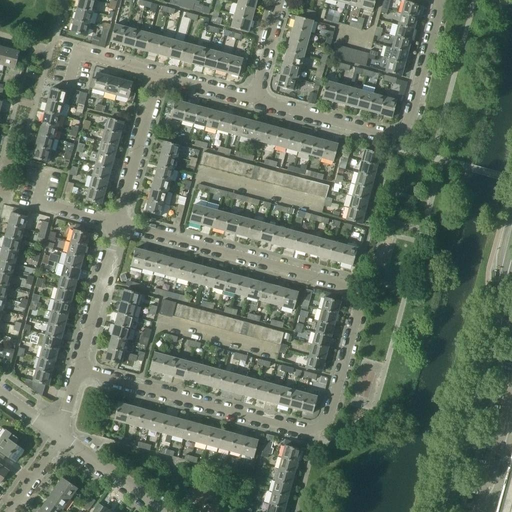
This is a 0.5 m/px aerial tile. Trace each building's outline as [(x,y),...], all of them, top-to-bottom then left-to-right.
[(93,13),(96,1),(92,0),(78,0),(77,9),(93,13)] [(150,9),(152,3),(139,0),(138,6),(150,9)] [(254,9),(256,0),(237,0),(237,5),(254,9)] [(360,8),(362,0),(349,0),(348,5),(360,8)] [(372,12),(375,0),(362,0),(360,8),(372,12)] [(387,10),(389,0),(382,0),(381,8),(387,10)] [(416,18),(419,6),(404,2),(400,14),(416,18)] [(218,18),(221,6),(216,5),(212,17),(218,18)] [(251,21),(254,9),(237,5),(234,16),(251,21)] [(173,15),(175,10),(162,6),(160,12),(173,15)] [(90,24),(93,13),(77,9),(74,20),(90,24)] [(197,21),(198,16),(186,13),(184,18),(197,21)] [(413,30),(416,18),(400,14),(397,25),(413,30)] [(248,33),(251,21),(234,16),(230,28),(248,33)] [(309,33),(313,21),(295,16),(292,28),(309,33)] [(87,36),(90,24),(74,20),(70,32),(87,36)] [(122,45),(127,27),(114,24),(110,42),(122,45)] [(410,41),(413,30),(397,25),(394,37),(410,41)] [(217,35),(219,29),(207,26),(206,32),(217,35)] [(133,48),(138,31),(127,27),(122,45),(133,48)] [(104,48),(109,30),(103,28),(98,47),(104,48)] [(306,45),(309,33),(292,28),(289,40),(306,45)] [(145,51),(150,34),(138,31),(133,48),(145,51)] [(241,41),(243,35),(231,32),(229,38),(241,41)] [(157,54),(161,37),(150,34),(145,51),(157,54)] [(168,57),(173,40),(161,37),(157,54),(168,57)] [(394,37),(391,49),(407,53),(410,41),(394,37)] [(180,61),(184,43),(173,40),(168,57),(180,61)] [(303,56),(306,45),(289,40),(286,52),(303,56)] [(191,64),(196,46),(184,43),(180,61),(191,64)] [(336,59),(340,46),(334,45),(330,57),(336,59)] [(203,67),(208,49),(196,46),(191,64),(203,67)] [(342,61),(345,48),(340,46),(336,59),(342,61)] [(0,64),(4,66),(9,49),(0,47),(0,64)] [(407,53),(391,49),(385,47),(382,58),(388,60),(404,64),(407,53)] [(348,62),(351,50),(345,48),(342,61),(348,62)] [(15,69),(19,52),(9,49),(4,66),(15,69)] [(214,70),(219,53),(208,49),(203,67),(214,70)] [(353,64),(357,51),(351,50),(348,62),(353,64)] [(359,65),(362,53),(357,51),(353,64),(359,65)] [(300,68),(303,56),(286,52),(282,63),(300,68)] [(226,73),(231,56),(219,53),(214,70),(226,73)] [(365,67),(367,59),(368,55),(368,54),(362,53),(359,65),(365,67)] [(238,76),(243,59),(231,56),(226,73),(238,76)] [(401,76),(404,64),(388,60),(385,72),(401,76)] [(297,79),(300,68),(282,63),(279,75),(297,79)] [(104,92),(108,76),(97,73),(95,80),(91,79),(89,88),(92,89),(104,92)] [(294,91),(297,79),(279,75),(276,87),(294,91)] [(116,95),(120,79),(108,76),(104,92),(116,95)] [(129,92),(132,82),(120,79),(116,95),(128,98),(126,103),(132,104),(135,93),(129,92)] [(333,102),(338,85),(326,82),(321,99),(333,102)] [(345,105),(349,88),(338,85),(333,102),(345,105)] [(67,105),(72,89),(61,87),(60,91),(51,88),(48,100),(63,104),(67,105)] [(356,108),(361,91),(349,88),(345,105),(356,108)] [(78,103),(85,104),(87,92),(80,91),(78,103)] [(368,112),(372,95),(361,91),(356,108),(368,112)] [(379,115),(384,98),(372,95),(368,112),(379,115)] [(391,118),(396,101),(384,98),(379,115),(391,118)] [(60,116),(63,104),(48,100),(44,111),(60,116)] [(182,121),(187,103),(175,100),(170,118),(182,121)] [(193,124),(198,107),(187,103),(182,121),(193,124)] [(205,127),(210,110),(198,107),(193,124),(205,127)] [(217,130),(222,113),(210,110),(205,127),(217,130)] [(57,128),(60,116),(44,111),(41,123),(57,128)] [(228,133),(233,116),(222,113),(217,130),(228,133)] [(240,137),(245,119),(233,116),(228,133),(240,137)] [(120,134),(123,122),(107,118),(104,130),(120,134)] [(251,140),(256,122),(245,119),(240,137),(251,140)] [(263,143),(268,125),(256,122),(251,140),(263,143)] [(54,139),(57,128),(41,123),(38,135),(54,139)] [(274,146),(279,129),(268,125),(263,143),(274,146)] [(117,146),(120,134),(104,130),(100,129),(98,136),(102,137),(101,142),(117,146)] [(286,149),(291,132),(279,129),(274,146),(286,149)] [(298,152),(302,135),(291,132),(286,149),(298,152)] [(51,151),(54,139),(38,135),(35,146),(51,151)] [(309,155),(314,138),(302,135),(298,152),(309,155)] [(321,159),(326,141),(314,138),(309,155),(321,159)] [(176,158),(180,146),(164,141),(160,153),(176,158)] [(333,162),(337,144),(326,141),(321,159),(333,162)] [(67,142),(66,149),(73,150),(74,143),(67,142)] [(114,158),(117,146),(101,142),(98,153),(114,158)] [(48,163),(51,151),(35,146),(32,158),(48,163)] [(376,166),(380,154),(364,150),(360,162),(376,166)] [(205,166),(209,153),(203,152),(199,164),(205,166)] [(110,169),(114,158),(98,153),(95,165),(110,169)] [(173,169),(176,158),(160,153),(157,165),(173,169)] [(211,168),(215,155),(209,153),(205,166),(211,168)] [(217,169),(221,157),(215,155),(211,168),(217,169)] [(222,171),(226,158),(221,157),(217,169),(222,171)] [(228,172),(231,160),(226,158),(222,171),(228,172)] [(234,174),(237,161),(231,160),(228,172),(234,174)] [(239,175),(243,163),(237,161),(234,174),(239,175)] [(373,178),(376,166),(360,162),(357,173),(373,178)] [(245,177),(248,164),(243,163),(239,175),(245,177)] [(251,179),(254,166),(248,164),(245,177),(251,179)] [(107,181),(110,169),(95,165),(92,176),(107,181)] [(170,181),(173,169),(157,165),(154,177),(170,181)] [(257,180),(260,167),(254,166),(251,179),(257,180)] [(262,182),(265,169),(260,167),(257,180),(262,182)] [(268,183),(271,170),(265,169),(262,182),(268,183)] [(274,185),(277,172),(271,170),(268,183),(274,185)] [(279,186),(283,173),(277,172),(274,185),(279,186)] [(285,188),(288,175),(283,173),(279,186),(285,188)] [(370,189),(373,178),(357,173),(354,185),(370,189)] [(291,189),(294,177),(288,175),(285,188),(291,189)] [(104,193),(107,181),(92,176),(88,188),(104,193)] [(167,193),(170,181),(154,177),(151,188),(167,193)] [(296,191),(300,178),(294,177),(291,189),(296,191)] [(302,192),(305,180),(300,178),(296,191),(302,192)] [(308,194),(311,181),(305,180),(302,192),(308,194)] [(314,196),(317,183),(311,181),(308,194),(314,196)] [(70,197),(74,184),(67,183),(64,195),(70,197)] [(319,197),(322,184),(317,183),(314,196),(319,197)] [(325,197),(328,186),(322,184),(319,197),(325,199),(325,197)] [(367,201),(370,189),(354,185),(351,196),(367,201)] [(101,204),(104,193),(88,188),(85,200),(101,204)] [(164,204),(167,193),(151,188),(148,200),(164,204)] [(364,212),(367,201),(351,196),(348,208),(364,212)] [(161,216),(164,204),(148,200),(144,212),(161,216)] [(201,225),(205,208),(193,204),(188,222),(201,225)] [(178,227),(183,209),(177,208),(172,225),(178,227)] [(212,228),(217,211),(205,208),(201,225),(212,228)] [(361,224),(364,212),(348,208),(345,220),(361,224)] [(224,231),(228,214),(217,211),(212,228),(224,231)] [(24,229),(27,217),(11,213),(8,225),(24,229)] [(235,234),(240,217),(228,214),(224,231),(235,234)] [(247,238),(252,220),(240,217),(235,234),(247,238)] [(258,241),(263,223),(252,220),(247,238),(258,241)] [(45,235),(48,223),(42,222),(39,233),(45,235)] [(270,244),(275,226),(263,223),(258,241),(270,244)] [(21,241),(24,229),(8,225),(4,236),(21,241)] [(282,247),(287,229),(275,226),(270,244),(282,247)] [(293,250),(298,233),(287,229),(282,247),(293,250)] [(86,246),(89,234),(73,230),(70,241),(86,246)] [(305,253),(310,236),(298,233),(293,250),(305,253)] [(18,252),(21,241),(4,236),(1,248),(18,252)] [(317,256),(321,239),(310,236),(305,253),(317,256)] [(328,260),(333,242),(321,239),(317,256),(328,260)] [(83,258),(86,246),(70,241),(67,253),(83,258)] [(340,263),(345,245),(333,242),(328,260),(340,263)] [(352,266),(357,248),(345,245),(340,263),(352,266)] [(0,260),(14,264),(18,252),(1,248),(0,252),(0,260)] [(142,269),(147,252),(135,248),(130,266),(142,269)] [(153,272),(158,255),(147,252),(142,269),(153,272)] [(80,269),(83,258),(67,253),(64,265),(80,269)] [(165,275),(170,258),(158,255),(153,272),(165,275)] [(177,278),(182,261),(170,258),(165,275),(177,278)] [(0,272),(11,276),(14,264),(0,260),(0,272)] [(188,282),(193,264),(182,261),(177,278),(188,282)] [(200,285),(205,267),(193,264),(188,282),(200,285)] [(76,281),(80,269),(64,265),(60,276),(76,281)] [(212,288),(217,271),(205,267),(200,285),(212,288)] [(223,291),(228,274),(217,271),(212,288),(223,291)] [(0,284),(8,287),(11,276),(0,272),(0,284)] [(235,294),(240,277),(228,274),(223,291),(235,294)] [(73,292),(76,281),(60,276),(57,288),(73,292)] [(246,297),(251,280),(240,277),(235,294),(246,297)] [(258,300),(263,283),(251,280),(246,297),(258,300)] [(270,304),(274,286),(263,283),(258,300),(270,304)] [(0,297),(5,299),(8,287),(0,284),(0,297)] [(281,307),(286,289),(274,286),(270,304),(281,307)] [(70,304),(73,292),(57,288),(54,300),(70,304)] [(293,310),(298,293),(286,289),(281,307),(293,310)] [(305,289),(302,300),(309,302),(312,291),(305,289)] [(136,306),(140,294),(124,290),(121,302),(136,306)] [(336,314),(340,302),(324,298),(321,310),(336,314)] [(67,316),(70,304),(54,300),(51,311),(67,316)] [(171,316),(174,303),(163,300),(159,314),(171,317),(171,316)] [(133,317),(136,306),(121,302),(117,313),(133,317)] [(177,317),(180,305),(174,303),(171,316),(177,317)] [(183,319),(186,306),(180,305),(177,317),(183,319)] [(189,321),(193,308),(186,306),(183,319),(189,321)] [(195,322),(198,310),(193,308),(189,321),(195,322)] [(201,324),(204,311),(198,310),(195,322),(201,324)] [(333,326),(336,314),(321,310),(318,321),(333,326)] [(64,327),(67,316),(51,311),(48,323),(64,327)] [(206,325),(209,313),(204,311),(201,324),(206,325)] [(130,329),(133,317),(117,313),(114,325),(130,329)] [(211,327),(215,314),(209,313),(206,325),(211,327)] [(217,328),(220,316),(215,314),(211,327),(217,328)] [(223,330),(226,317),(220,316),(217,328),(223,330)] [(228,331),(231,319),(226,317),(223,330),(228,331)] [(234,333),(237,320),(231,319),(228,331),(234,333)] [(240,334),(243,322),(237,320),(234,333),(240,334)] [(330,337),(333,326),(318,321),(315,333),(330,337)] [(246,336),(249,323),(243,322),(240,334),(246,336)] [(61,339),(64,327),(48,323),(45,335),(61,339)] [(251,337),(254,325),(249,323),(246,336),(251,337)] [(127,341),(130,329),(114,325),(111,336),(127,341)] [(257,339),(260,326),(254,325),(251,337),(257,339)] [(263,340),(266,328),(260,326),(257,339),(263,340)] [(268,342),(272,330),(266,328),(263,340),(268,342)] [(274,343),(277,331),(272,330),(268,342),(274,343)] [(280,344),(283,333),(277,331),(274,343),(280,345),(280,344)] [(58,351),(61,339),(45,335),(40,333),(37,345),(42,346),(58,351)] [(327,349),(330,337),(315,333),(311,345),(327,349)] [(124,352),(127,341),(111,336),(108,348),(124,352)] [(13,348),(16,339),(9,338),(7,346),(13,348)] [(324,360),(327,349),(311,345),(308,356),(324,360)] [(0,358),(11,362),(14,350),(0,346),(0,358)] [(55,362),(58,351),(42,346),(39,358),(55,362)] [(108,348),(105,360),(121,364),(122,358),(135,362),(136,360),(137,356),(124,352),(108,348)] [(161,373),(166,356),(154,352),(149,370),(161,373)] [(173,376),(177,359),(166,356),(161,373),(173,376)] [(321,372),(324,360),(308,356),(305,368),(321,372)] [(51,374),(55,362),(39,358),(35,369),(51,374)] [(184,379),(189,362),(177,359),(173,376),(184,379)] [(196,382),(201,365),(189,362),(184,379),(196,382)] [(208,385),(212,368),(201,365),(196,382),(208,385)] [(219,389),(224,371),(212,368),(208,385),(219,389)] [(48,385),(51,374),(35,369),(32,381),(25,379),(24,384),(42,396),(45,385),(48,385)] [(231,392),(235,375),(224,371),(219,389),(231,392)] [(242,395),(247,378),(235,375),(231,392),(242,395)] [(254,398),(258,381),(247,378),(242,395),(254,398)] [(266,401),(270,384),(258,381),(254,398),(266,401)] [(277,404),(282,387),(270,384),(266,401),(277,404)] [(289,408),(293,390),(282,387),(277,404),(289,408)] [(300,411),(305,393),(293,390),(289,408),(300,411)] [(312,414),(316,397),(305,393),(300,411),(312,414)] [(125,423),(130,406),(118,402),(113,420),(125,423)] [(137,426),(141,409),(130,406),(125,423),(137,426)] [(148,429),(153,412),(141,409),(137,426),(148,429)] [(160,432),(165,415),(153,412),(148,429),(160,432)] [(171,435),(176,418),(165,415),(160,432),(171,435)] [(183,438),(188,421),(176,418),(171,435),(183,438)] [(195,442),(200,425),(188,421),(183,438),(195,442)] [(207,445),(211,428),(200,425),(195,442),(207,445)] [(218,448),(223,431),(211,428),(207,445),(218,448)] [(23,450),(14,444),(18,439),(5,430),(0,437),(0,458),(2,460),(5,455),(15,462),(23,450)] [(230,451),(234,434),(223,431),(218,448),(230,451)] [(241,454),(246,437),(234,434),(230,451),(241,454)] [(265,440),(262,452),(268,454),(271,454),(272,449),(271,448),(272,442),(274,437),(266,435),(265,440)] [(253,458),(258,440),(246,437),(241,454),(253,458)] [(284,446),(281,457),(297,461),(300,450),(295,448),(296,443),(284,440),(283,445),(284,445),(284,446)] [(294,473),(297,461),(281,457),(278,469),(294,473)] [(0,482),(8,471),(0,465),(0,462),(2,460),(0,458),(0,482)] [(511,511),(511,460),(498,511),(511,511)] [(238,469),(236,474),(242,475),(250,477),(252,473),(243,470),(238,469)] [(291,485),(294,473),(278,469),(275,480),(291,485)] [(77,488),(62,478),(55,488),(70,499),(77,488)] [(287,496),(291,485),(275,480),(271,492),(287,496)] [(70,499),(55,488),(47,498),(62,509),(70,499)] [(284,508),(287,496),(271,492),(268,504),(284,508)] [(60,511),(62,509),(47,498),(41,508),(45,511),(60,511)] [(87,511),(95,501),(90,498),(83,508),(87,511)]
